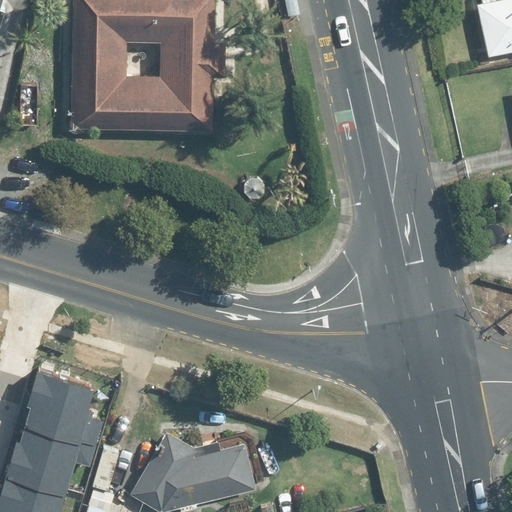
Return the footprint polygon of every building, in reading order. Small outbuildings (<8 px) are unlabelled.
[(225,63),(227,31),(216,30),(216,0),(78,0),(75,116),(212,120),(214,62),(225,63)] [(300,15),(296,0),(285,0),(289,17),(300,15)] [(511,0),(479,0),(489,50),(511,46),(511,0)] [(31,407),(29,415),(85,433),(93,408),(87,406),(93,390),(37,372),(26,406),(31,407)] [(68,493),(84,440),(28,422),(22,440),(15,438),(4,474),(68,493)] [(162,510),(165,505),(256,484),(246,440),(199,451),(201,447),(169,428),(130,490),(162,510)] [(93,483),(109,487),(119,449),(103,445),(93,483)] [(0,511),(62,511),(67,496),(3,478),(0,487),(0,511)] [(102,490),(98,503),(88,500),(84,511),(131,511),(123,510),(127,495),(108,490),(108,492),(102,490)]
